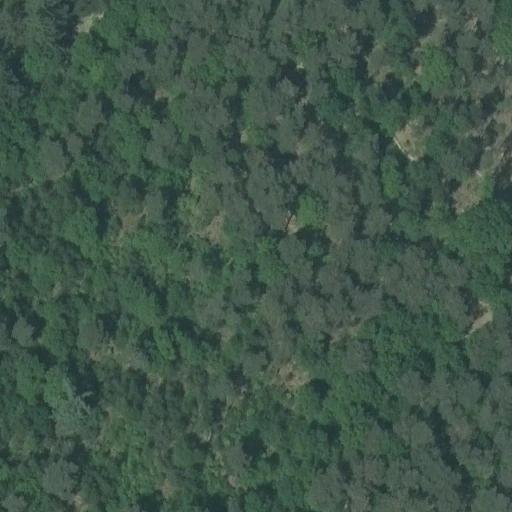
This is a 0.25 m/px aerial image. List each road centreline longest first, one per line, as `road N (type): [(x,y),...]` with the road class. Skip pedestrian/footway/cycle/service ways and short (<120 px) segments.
road 1 (track): [(511,328),(293,511)]
road 2 (track): [(132,0),(0,137)]
